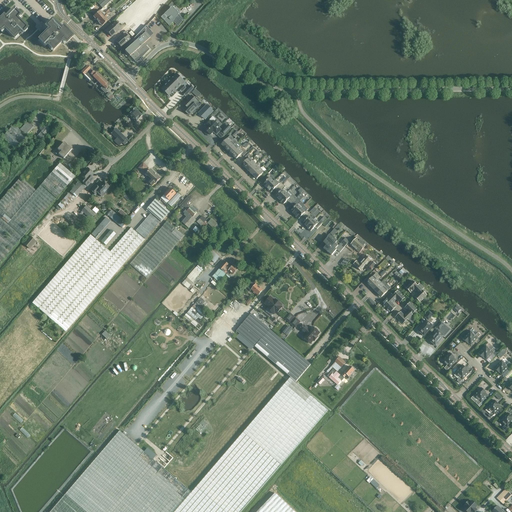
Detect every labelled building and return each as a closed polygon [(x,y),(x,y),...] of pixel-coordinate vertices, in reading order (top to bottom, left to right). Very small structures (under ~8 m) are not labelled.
[(101,8),(110,0),(109,0),(97,0),(96,2),(101,8)] [(179,14),(173,7),(172,8),(171,8),(170,9),(171,9),(161,18),(170,26),(174,21),(179,25),(183,20),(179,15),(179,14)] [(17,35),(23,29),(13,20),(16,17),(10,11),(2,19),(0,17),(0,29),(10,39),(15,33),(17,35)] [(104,16),(100,11),(93,17),(97,22),(104,16)] [(104,16),(97,22),(102,26),(108,20),(104,16)] [(34,40),(40,46),(42,44),(48,50),(56,41),(59,44),(67,36),(58,28),(56,29),(47,21),(39,28),(43,31),(34,40)] [(118,30),(120,27),(115,22),(106,30),(111,37),(118,30)] [(149,49),(144,43),(150,38),(145,32),(125,51),(130,57),(130,56),(134,61),(149,49)] [(121,47),(130,39),(125,34),(122,36),(122,35),(115,41),(121,47)] [(91,69),(87,65),(81,72),(84,75),(85,74),(90,69),(91,69)] [(98,82),(102,78),(97,73),(96,74),(93,72),(90,69),(85,74),(90,79),(93,77),(98,82)] [(177,75),(162,89),(170,96),(184,82),(177,75)] [(102,78),(98,82),(103,87),(101,88),(104,91),(106,89),(108,87),(106,84),(107,83),(102,78)] [(191,86),(187,90),(184,93),(183,94),(186,96),(193,88),(191,86)] [(196,89),(191,94),(196,99),(201,94),(196,89)] [(198,107),(194,103),(196,100),(192,96),(185,102),(188,105),(187,106),(184,109),(185,110),(185,111),(186,112),(187,112),(190,115),(193,112),(193,113),(194,113),(196,111),(196,110),(195,110),(198,107)] [(206,119),(214,110),(207,104),(199,113),(206,119)] [(142,116),(135,108),(131,112),(129,115),(136,122),(138,119),(142,116)] [(20,129),(27,135),(35,127),(28,121),(20,129)] [(207,127),(205,130),(210,135),(214,132),(217,134),(221,130),(218,127),(219,126),(214,121),(212,123),(210,121),(205,125),(207,127)] [(15,149),(27,137),(15,125),(11,128),(2,137),(15,149)] [(41,132),(37,136),(41,140),(45,135),(50,130),(46,126),(44,128),(42,126),(39,129),(41,131),(41,132)] [(125,139),(126,139),(121,134),(120,135),(117,132),(116,133),(114,131),(111,133),(114,136),(116,139),(114,141),(119,146),(121,144),(122,143),(124,145),(128,142),(125,139)] [(225,148),(232,141),(229,137),(222,145),(225,148)] [(229,152),(236,145),(232,141),(225,148),(229,152)] [(64,159),(72,150),(67,145),(64,142),(57,149),(60,152),(58,154),(64,159)] [(233,156),(240,148),(236,145),(229,152),(233,156)] [(236,159),(244,152),(240,148),(233,156),(236,159)] [(246,168),(253,161),(249,157),(242,165),(246,168)] [(250,172),(257,165),(253,161),(246,168),(250,172)] [(143,172),(148,167),(144,163),(139,168),(143,172)] [(0,262),(75,177),(59,164),(40,186),(36,190),(21,177),(0,200),(0,262)] [(253,176),(260,168),(257,165),(250,172),(253,176)] [(86,181),(84,184),(87,186),(91,181),(89,179),(93,173),(87,168),(85,171),(84,171),(83,173),(83,174),(81,176),(86,181)] [(257,179),(264,172),(260,168),(253,176),(257,179)] [(160,179),(151,170),(149,172),(148,173),(146,175),(147,176),(148,175),(153,180),(150,183),(153,186),(155,183),(156,184),(158,182),(159,181),(158,181),(160,179)] [(274,182),(272,180),(270,178),(267,181),(263,185),(266,188),(266,187),(267,188),(274,182)] [(66,207),(84,188),(78,182),(76,185),(61,202),(66,207)] [(110,188),(103,182),(98,188),(95,185),(91,191),(95,195),(97,193),(102,197),(102,196),(104,194),(110,188)] [(278,186),(276,184),(274,182),(267,188),(268,189),(268,190),(271,193),(275,188),(278,186)] [(286,190),(284,188),(285,187),(283,185),(277,190),(279,193),(282,190),(284,192),(286,190)] [(169,201),(176,194),(170,188),(164,196),(169,201)] [(286,194),(284,192),(282,190),(279,193),(275,197),(278,200),(279,199),(280,200),(286,194)] [(171,206),(181,196),(178,193),(168,204),(171,206)] [(290,198),(288,196),(286,194),(280,200),(281,201),(280,202),(283,205),(287,200),(290,198)] [(187,204),(192,199),(189,196),(179,206),(182,209),(185,207),(187,209),(190,206),(187,204)] [(301,205),(299,203),(301,202),(298,199),(297,201),(292,205),(295,207),(297,205),(299,206),(301,205)] [(170,212),(156,200),(147,209),(161,222),(170,212)] [(301,208),(299,206),(297,205),(295,207),(290,212),(293,215),(294,214),(295,215),(301,208)] [(91,219),(95,214),(86,206),(82,211),(91,219)] [(196,220),(189,214),(193,217),(197,213),(191,207),(188,211),(186,210),(184,212),(185,214),(184,215),(187,217),(182,222),(189,228),(196,220)] [(305,212),(304,211),(301,208),(295,215),(296,216),(295,217),(298,220),(303,215),(305,212)] [(111,209),(107,214),(122,227),(126,222),(111,209)] [(118,212),(125,218),(128,215),(121,210),(118,212)] [(146,239),(161,223),(152,214),(137,231),(146,239)] [(206,221),(207,220),(203,216),(197,222),(201,226),(206,221)] [(314,220),(311,218),(310,216),(307,219),(303,224),(306,227),(306,226),(307,227),(314,220)] [(96,238),(111,221),(106,217),(92,234),(96,238)] [(221,227),(212,218),(208,223),(206,221),(201,226),(204,228),(208,224),(213,228),(210,231),(214,235),(217,232),(221,227)] [(325,227),(330,220),(327,218),(322,224),(325,227)] [(318,224),(316,222),(314,220),(307,227),(308,228),(308,229),(311,231),(315,227),(318,224)] [(147,278),(184,236),(167,221),(130,264),(147,278)] [(27,305),(66,337),(128,263),(148,241),(128,224),(107,247),(90,232),(71,253),(27,305)] [(322,240),(329,232),(324,228),(317,237),(322,240)] [(110,231),(101,241),(106,245),(115,235),(110,231)] [(340,253),(349,242),(351,240),(351,239),(354,236),(350,233),(339,246),(335,243),(333,246),(328,252),(332,256),(337,250),(340,253)] [(28,247),(33,240),(29,237),(23,244),(28,247)] [(333,246),(335,243),(328,237),(324,242),(327,244),(324,248),(328,252),(333,246)] [(366,245),(357,238),(350,245),(359,253),(366,245)] [(219,257),(212,250),(209,253),(206,255),(214,263),(217,260),(219,257)] [(361,271),(371,260),(369,259),(370,258),(367,255),(366,256),(360,263),(357,261),(354,264),(357,267),(361,271)] [(231,268),(229,266),(229,265),(225,261),(219,267),(220,268),(224,271),(226,268),(230,271),(233,274),(238,269),(234,265),(231,268)] [(219,282),(226,274),(227,274),(230,271),(226,268),(224,271),(220,268),(213,277),(219,282)] [(187,288),(201,273),(195,269),(182,284),(187,288)] [(370,286),(378,279),(380,277),(376,273),(367,283),(370,286)] [(381,283),(378,279),(370,286),(374,290),(381,283)] [(378,294),(385,286),(387,284),(384,280),(381,283),(374,290),(378,294)] [(263,290),(256,284),(252,281),(247,287),(251,291),(251,290),(254,292),(254,293),(255,294),(255,293),(258,296),(263,290)] [(416,292),(422,286),(420,284),(417,286),(413,281),(406,288),(411,293),(414,290),(416,292)] [(381,297),(389,290),(385,286),(378,294),(381,297)] [(427,295),(422,290),(424,288),(422,286),(416,292),(418,294),(415,297),(420,302),(427,295)] [(405,298),(398,291),(393,296),(391,294),(389,296),(394,301),(397,299),(400,303),(405,298)] [(396,307),(392,304),(394,301),(389,296),(386,298),(389,300),(384,305),(391,312),(396,307)] [(271,297),(265,304),(268,307),(267,309),(274,314),(275,313),(277,314),(282,307),(281,306),(282,305),(275,299),(274,300),(271,297)] [(270,330),(262,323),(234,299),(219,317),(255,347),(270,330)] [(412,315),(417,310),(410,303),(405,308),(409,311),(406,313),(411,318),(413,315),(412,315)] [(210,317),(195,304),(184,317),(199,330),(210,317)] [(446,317),(452,321),(462,309),(456,305),(446,317)] [(408,320),(411,318),(406,313),(404,316),(401,312),(396,317),(403,324),(408,319),(408,320)] [(433,326),(430,323),(432,320),(430,318),(433,315),(430,312),(425,318),(428,320),(427,321),(418,331),(421,333),(421,334),(423,336),(424,335),(424,336),(433,326)] [(285,319),(290,323),(294,317),(290,313),(285,319)] [(300,322),(296,318),(291,324),(295,327),(300,322)] [(444,336),(441,333),(444,330),(441,328),(444,325),(441,322),(437,327),(439,330),(438,331),(430,341),(432,343),(432,344),(434,346),(435,345),(436,346),(444,336)] [(281,334),(286,338),(294,328),(289,325),(281,334)] [(313,340),(314,341),(318,337),(317,336),(320,333),(318,332),(318,331),(318,330),(317,329),(317,328),(316,328),(315,328),(314,328),(313,327),(311,329),(310,329),(309,329),(304,325),(300,329),(306,334),(304,338),(310,344),(313,340)] [(297,353),(270,330),(255,347),(290,378),(192,492),(175,511),(241,511),(328,410),(296,382),(311,365),(297,353)] [(104,344),(111,336),(104,331),(98,339),(104,344)] [(471,345),(481,335),(478,333),(475,335),(470,331),(463,339),(468,344),(468,343),(471,345)] [(486,360),(496,350),(494,347),(491,350),(486,346),(478,354),(483,359),(484,358),(486,360)] [(447,371),(457,360),(454,358),(455,358),(450,353),(442,361),(447,365),(444,368),(447,371)] [(338,372),(345,363),(340,357),(332,366),(338,372)] [(502,375),(511,365),(509,362),(506,365),(502,361),(494,369),(499,373),(500,373),(502,375)] [(460,383),(470,373),(467,370),(468,370),(463,365),(455,373),(460,378),(457,381),(460,383)] [(349,376),(354,370),(350,367),(342,376),(341,374),(339,376),(336,373),(336,372),(335,370),(334,372),(329,377),(337,385),(341,381),(342,381),(345,377),(347,380),(350,377),(349,376)] [(478,406),(488,395),(486,393),(486,392),(481,388),(474,396),(478,400),(476,403),(478,406)] [(491,418),(501,408),(499,405),(494,400),(487,408),(491,412),(489,415),(491,418)] [(13,416),(21,423),(24,420),(16,413),(13,416)] [(505,431),(511,423),(511,416),(508,413),(500,421),(505,425),(502,428),(505,431)] [(28,437),(31,435),(23,427),(20,430),(28,437)] [(175,511),(192,492),(120,431),(50,511),(175,511)] [(503,505),(511,496),(505,490),(501,494),(502,494),(500,497),(499,496),(497,498),(503,505)] [(294,511),(275,493),(256,511),(294,511)] [(477,506),(472,501),(470,503),(469,502),(469,501),(464,506),(466,507),(464,509),(467,511),(474,511),(477,510),(476,508),(477,506)]
